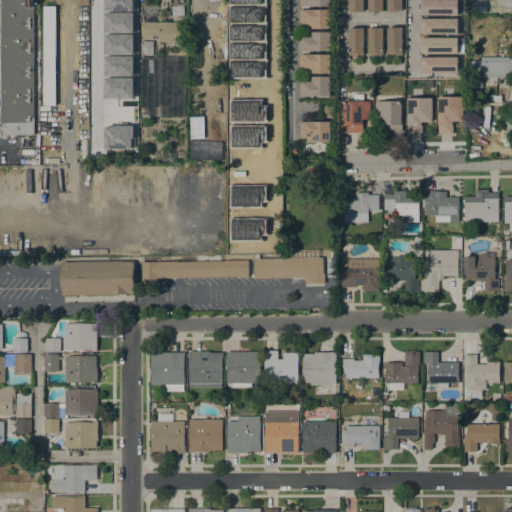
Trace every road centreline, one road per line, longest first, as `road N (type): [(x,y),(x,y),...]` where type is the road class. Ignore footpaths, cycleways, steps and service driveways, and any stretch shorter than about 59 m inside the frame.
road 1 (residential): [(511,479),(130,480)]
road 2 (residential): [(511,320),(134,326)]
road 3 (residential): [(129,511),(134,326)]
road 4 (residential): [(511,163),(338,167)]
road 5 (residential): [(292,0),(292,140)]
